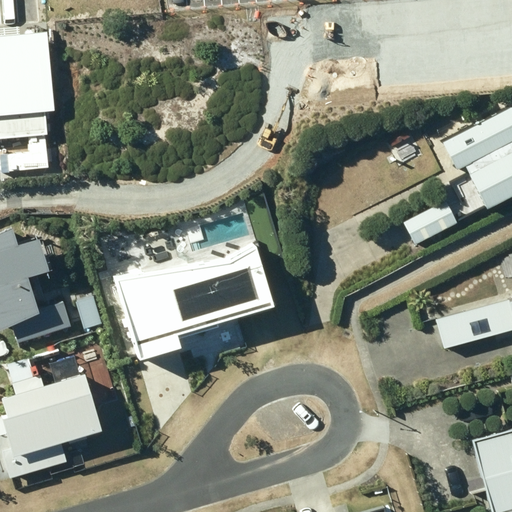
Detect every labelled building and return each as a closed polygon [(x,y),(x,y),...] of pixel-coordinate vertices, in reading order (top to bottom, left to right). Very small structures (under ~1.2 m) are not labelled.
[(24,33),(0,35),(0,116),(31,114),(24,33)] [(511,104),(510,101),(444,136),(459,164),(466,161),(488,204),(511,191),(511,104)] [(30,150),(14,150),(14,166),(52,166),(52,135),(30,135),(30,150)] [(445,198),(405,219),(416,240),(456,219),(445,198)] [(187,263),(194,285),(149,299),(141,271),(113,276),(120,302),(125,301),(129,315),(125,317),(136,355),(176,343),(172,330),(269,301),(251,243),(225,257),(187,263)] [(493,331),(492,329),(511,323),(511,296),(434,318),(441,345),(493,331)] [(2,397),(7,414),(2,415),(11,447),(3,450),(9,470),(60,455),(55,435),(67,431),(68,436),(81,433),(80,427),(95,423),(80,374),(40,386),(37,377),(14,384),(17,393),(2,397)] [(498,387),(446,401),(457,441),(509,426),(498,387)] [(511,464),(498,469),(498,470),(506,468),(509,479),(470,489),(476,511),(479,511),(511,503),(511,464)]
